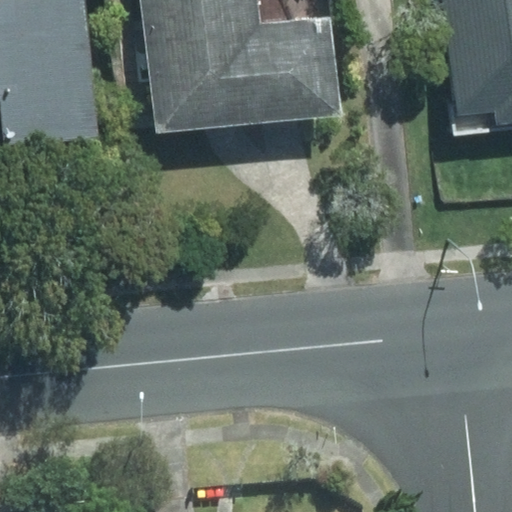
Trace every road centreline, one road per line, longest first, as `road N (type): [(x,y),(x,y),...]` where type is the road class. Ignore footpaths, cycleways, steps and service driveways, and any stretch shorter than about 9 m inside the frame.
road 1 (tertiary): [(0,374),(452,336)]
road 2 (residential): [(471,511),(452,336)]
